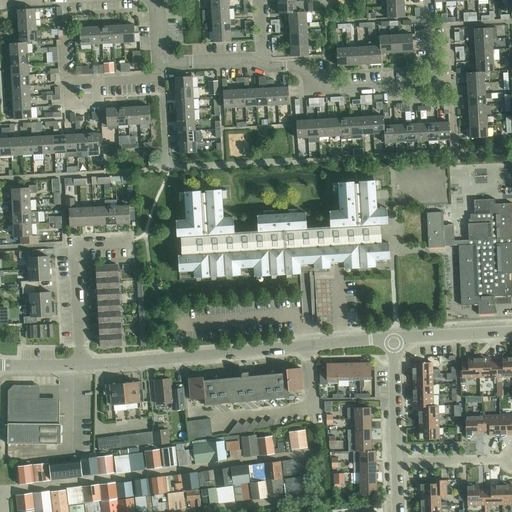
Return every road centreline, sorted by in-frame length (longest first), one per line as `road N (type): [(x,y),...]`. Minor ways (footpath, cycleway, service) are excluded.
road 1 (residential): [(393,338),(82,365)]
road 2 (residential): [(432,85),(329,90),(301,68),(261,64)]
road 3 (residential): [(82,365),(75,244),(132,242)]
road 4 (residential): [(396,462),(393,338)]
